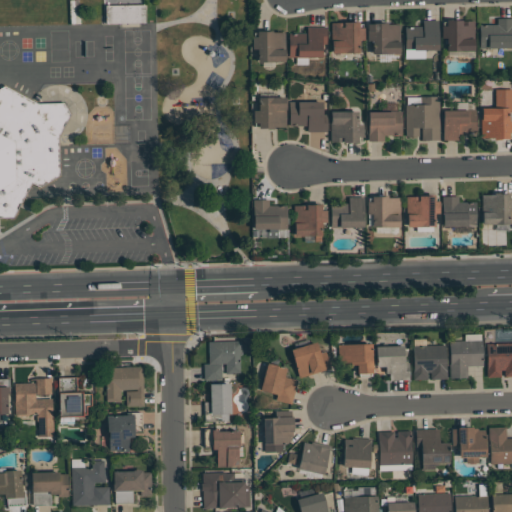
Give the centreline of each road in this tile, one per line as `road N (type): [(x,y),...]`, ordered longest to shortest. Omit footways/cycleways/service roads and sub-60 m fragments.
road 1 (primary): [(170,316),(488,305)]
road 2 (primary): [(511,274),(256,282)]
road 3 (residential): [(169,285),(176,511)]
road 4 (residential): [(300,172),(511,161)]
road 5 (residential): [(334,409),(511,406)]
road 6 (primary): [(169,285),(0,288)]
